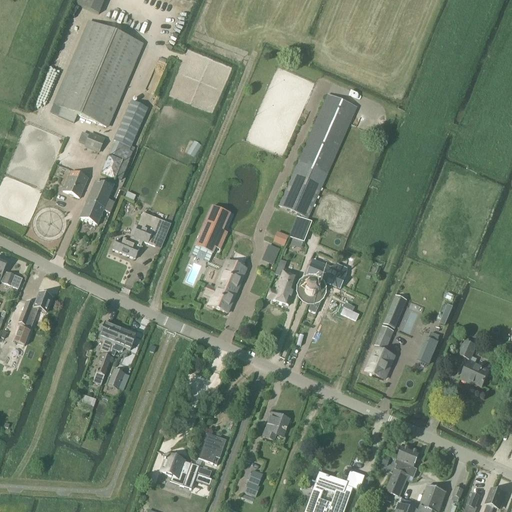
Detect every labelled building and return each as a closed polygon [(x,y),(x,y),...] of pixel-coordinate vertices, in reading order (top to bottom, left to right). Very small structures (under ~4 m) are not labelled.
[(89,22),(54,107),(61,110),(77,116),(105,128),(140,44),(89,22)] [(327,96),(278,207),(308,219),(356,109),(327,96)] [(117,147),(113,146),(109,156),(128,164),(132,154),(133,155),(135,150),(129,147),(147,109),(130,102),(112,141),(119,144),(117,147)] [(77,116),(61,110),(57,117),(73,124),(77,116)] [(98,153),(103,140),(89,135),(84,148),(98,153)] [(187,141),(182,153),(189,156),(195,144),(187,141)] [(100,175),(114,180),(114,179),(122,182),(127,167),(120,164),(121,163),(108,158),(100,175)] [(79,200),(87,180),(71,173),(62,193),(79,200)] [(106,187),(95,183),(79,220),(96,227),(103,212),(110,215),(115,204),(107,201),(112,190),(114,185),(108,183),(106,187)] [(212,208),(195,247),(212,254),(229,216),(212,208)] [(121,243),(116,241),(112,251),(134,260),(138,251),(141,252),(142,249),(140,247),(142,243),(155,248),(164,224),(162,223),(142,216),(133,238),(130,239),(129,243),(122,240),(121,243)] [(303,241),(310,221),(296,217),(290,237),(292,237),(303,241)] [(272,244),(284,248),(288,238),(276,233),(272,244)] [(292,237),(290,244),(301,247),(303,241),(292,237)] [(0,284),(18,291),(22,281),(14,278),(3,273),(6,264),(0,261),(0,284)] [(227,317),(246,271),(225,262),(214,289),(207,286),(203,296),(209,299),(206,308),(227,317)] [(312,262),(306,276),(309,277),(318,281),(316,286),(317,288),(318,290),(318,291),(318,293),(318,294),(317,296),(316,298),(314,298),(313,299),(310,300),(308,305),(307,306),(306,306),(307,307),(310,306),(308,312),(315,315),(330,279),(327,278),(330,269),(312,262)] [(269,293),(267,300),(272,301),(272,302),(288,307),(298,276),(283,271),(285,264),(279,263),(273,277),(280,279),(275,295),(269,293)] [(296,289),(296,294),(298,300),(302,304),(306,306),(307,306),(308,305),(310,300),(313,299),(314,298),(316,298),(317,296),(318,294),(318,293),(318,291),(318,290),(317,288),(316,286),(318,281),(309,277),(308,278),(303,279),(299,284),(296,289)] [(35,307),(26,303),(18,324),(31,329),(38,311),(45,314),(51,299),(39,294),(35,307)] [(346,296),(343,302),(357,308),(359,302),(346,296)] [(397,296),(384,327),(394,331),(406,300),(397,296)] [(447,306),(440,324),(445,326),(452,308),(447,306)] [(99,352),(106,355),(109,357),(120,331),(120,330),(104,324),(98,339),(104,341),(99,352)] [(29,333),(19,329),(14,343),(24,347),(29,333)] [(120,331),(109,357),(113,359),(116,353),(118,354),(122,352),(123,349),(130,352),(136,337),(120,330),(120,331)] [(393,334),(383,330),(375,349),(385,353),(393,334)] [(437,343),(426,339),(417,361),(428,366),(437,343)] [(465,343),(458,357),(470,363),(477,348),(465,343)] [(392,360),(375,353),(366,373),(384,380),(392,360)] [(111,359),(102,355),(92,384),(100,387),(104,377),(111,359)] [(460,381),(470,385),(470,384),(482,389),(489,373),(468,363),(460,381)] [(113,371),(107,387),(118,391),(124,375),(113,371)] [(274,420),(269,418),(262,438),(272,441),(274,436),(283,439),(289,421),(276,416),(274,420)] [(226,441),(207,435),(198,460),(216,466),(218,460),(219,460),(226,441)] [(397,472),(395,471),(385,493),(398,499),(407,477),(413,480),(416,472),(413,470),(420,455),(403,447),(395,465),(399,466),(397,472)] [(166,453),(159,474),(183,483),(182,487),(190,490),(190,491),(204,496),(207,487),(213,489),(215,483),(211,481),(211,480),(196,475),(199,467),(201,465),(166,453)] [(262,476),(252,472),(243,494),(255,499),(259,489),(257,488),(262,476)] [(320,476),(312,498),(321,501),(324,491),(338,495),(333,510),(316,504),(313,511),(344,511),(352,490),(346,488),(347,485),(320,476)] [(418,511),(415,511),(399,506),(396,511),(439,511),(446,494),(427,487),(419,509),(420,509),(418,511)] [(462,492),(456,489),(453,497),(459,499),(462,492)] [(495,493),(493,492),(484,511),(492,511),(493,509),(498,511),(504,496),(501,495),(501,493),(497,491),(495,493)] [(464,511),(475,511),(477,510),(475,509),(479,498),(473,496),(468,508),(467,507),(464,511)]
